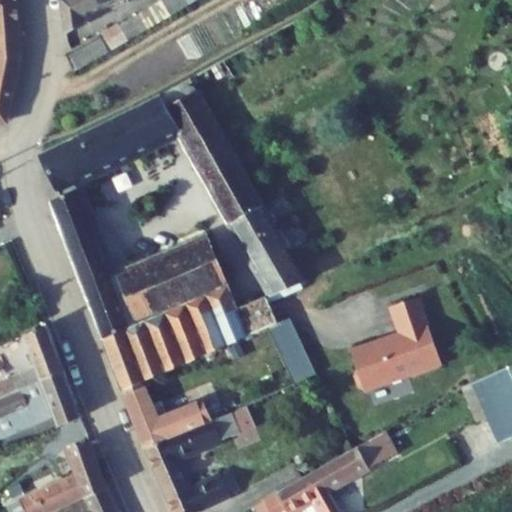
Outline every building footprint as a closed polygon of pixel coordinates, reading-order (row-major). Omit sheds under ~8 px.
[(0,0),(0,40),(21,37),(17,0),(0,0)] [(62,0),(65,34),(84,25),(81,18),(123,0),(62,0)] [(129,41),(197,0),(162,0),(162,1),(120,26),(129,41)] [(119,24),(101,35),(110,52),(129,41),(120,26),(119,24)] [(110,52),(101,35),(66,56),(74,72),(110,52)] [(0,40),(0,59),(22,57),(21,37),(0,40)] [(0,59),(0,123),(4,123),(5,123),(5,122),(6,122),(6,121),(22,57),(0,59)] [(234,78),(224,60),(208,69),(218,86),(234,78)] [(167,108),(197,90),(191,78),(160,95),(41,154),(59,191),(60,191),(75,183),(178,132),(167,108)] [(197,90),(167,108),(178,132),(191,154),(223,135),(197,90)] [(223,135),(191,154),(257,272),(292,256),(223,135)] [(78,189),(75,183),(60,191),(62,196),(78,189)] [(62,197),(50,202),(57,219),(84,207),(78,189),(62,196),(62,197)] [(93,227),(84,207),(57,219),(65,239),(93,227)] [(228,285),(206,233),(111,273),(93,227),(65,239),(103,339),(228,285)] [(306,281),(292,256),(257,272),(270,294),(272,297),(306,281)] [(266,328),(278,323),(265,295),(236,308),(228,285),(103,339),(122,390),(124,390),(143,381),(228,344),(240,339),(266,328)] [(364,389),(364,390),(442,364),(420,297),(392,307),(400,333),(393,336),(394,338),(384,342),(383,339),(351,350),(358,370),(356,375),(359,386),(364,389)] [(33,311),(31,307),(15,315),(21,328),(25,327),(20,317),(33,311)] [(25,327),(37,321),(33,311),(20,317),(25,327)] [(280,352),(295,385),(318,375),(290,317),(278,323),(266,328),(277,353),(280,352)] [(25,335),(37,367),(0,383),(0,398),(64,370),(48,324),(25,335)] [(244,347),(240,339),(228,344),(231,353),(244,347)] [(511,364),(497,371),(484,377),(511,437),(511,364)] [(59,427),(82,417),(64,370),(0,398),(0,435),(1,437),(54,415),(59,427)] [(473,382),(464,388),(478,421),(488,417),(500,444),(511,439),(511,437),(484,377),(473,382)] [(129,407),(150,398),(143,381),(124,390),(129,407)] [(153,404),(162,401),(159,394),(150,398),(153,404)] [(146,447),(213,420),(210,415),(203,400),(168,414),(162,401),(153,404),(150,398),(129,407),(146,447)] [(254,425),(246,406),(232,412),(240,431),(254,425)] [(213,420),(225,416),(221,410),(210,415),(213,420)] [(240,431),(232,412),(225,416),(213,420),(146,447),(173,511),(196,511),(231,496),(220,475),(190,490),(176,459),(240,431)] [(353,449),(318,469),(329,490),(397,452),(386,431),(358,446),(353,449)] [(76,474),(85,497),(85,498),(108,488),(90,441),(67,449),(76,474)] [(303,478),(295,463),(270,477),(277,492),(303,478)] [(340,511),(329,490),(318,469),(303,478),(277,492),(264,500),(269,511),(290,511),(301,507),(303,511),(340,511)] [(11,511),(49,511),(85,497),(76,474),(63,480),(8,504),(11,511)] [(20,483),(8,488),(13,498),(24,493),(20,483)] [(85,498),(86,500),(59,511),(119,511),(108,488),(85,498)]
